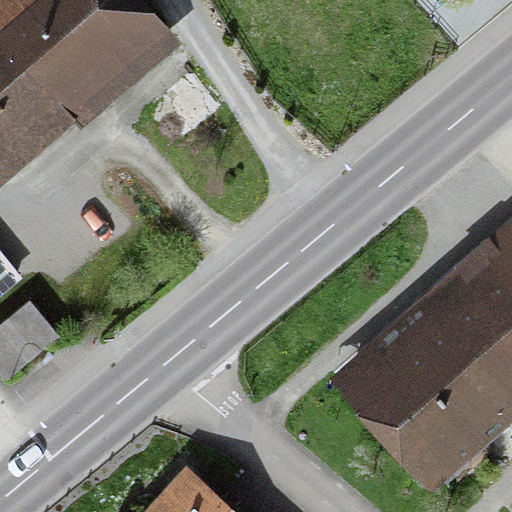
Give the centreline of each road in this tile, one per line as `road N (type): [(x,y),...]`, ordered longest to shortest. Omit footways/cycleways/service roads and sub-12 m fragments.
road 1 (primary): [(164,364),(511,76)]
road 2 (residential): [(164,364),(338,511)]
road 3 (primary): [(0,500),(164,364)]
